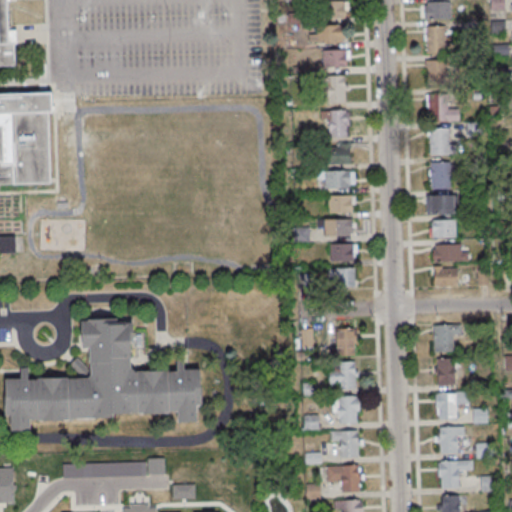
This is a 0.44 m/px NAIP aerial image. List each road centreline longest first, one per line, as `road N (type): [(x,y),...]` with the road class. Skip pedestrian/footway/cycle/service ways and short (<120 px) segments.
road 1 (residential): [(392,309),(381,0)]
road 2 (residential): [(511,305),(285,313)]
road 3 (residential): [(399,511),(392,309)]
road 4 (residential): [(31,511),(69,483),(158,480)]
